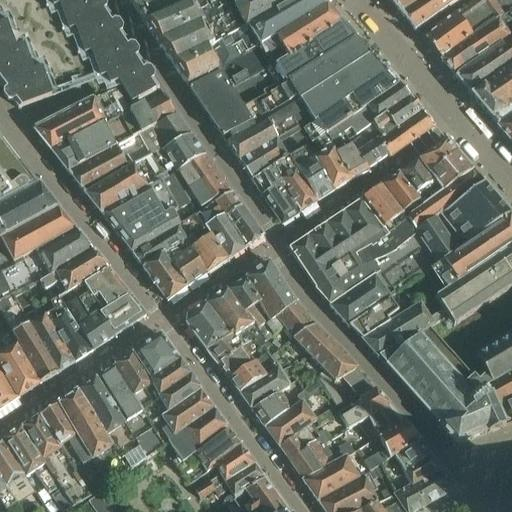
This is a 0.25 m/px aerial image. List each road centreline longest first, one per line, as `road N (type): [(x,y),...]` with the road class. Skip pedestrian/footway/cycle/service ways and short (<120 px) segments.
road 1 (residential): [(114,0),(279,242),(287,274),(454,462),(486,480)]
road 2 (residential): [(300,511),(0,111)]
